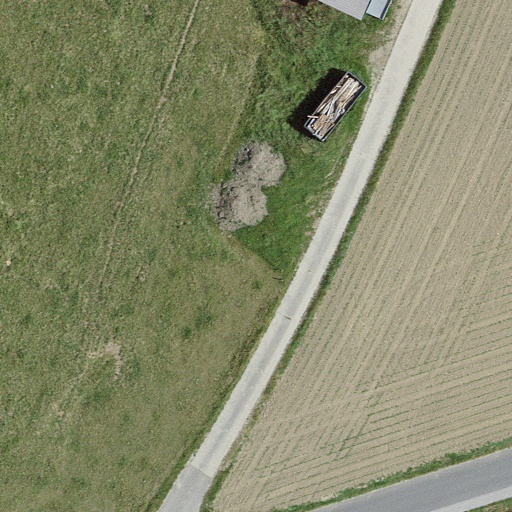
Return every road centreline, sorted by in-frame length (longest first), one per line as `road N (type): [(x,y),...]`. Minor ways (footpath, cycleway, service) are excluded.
road 1 (track): [(182,511),(285,325),(427,0)]
road 2 (tertiary): [(370,511),(511,466)]
